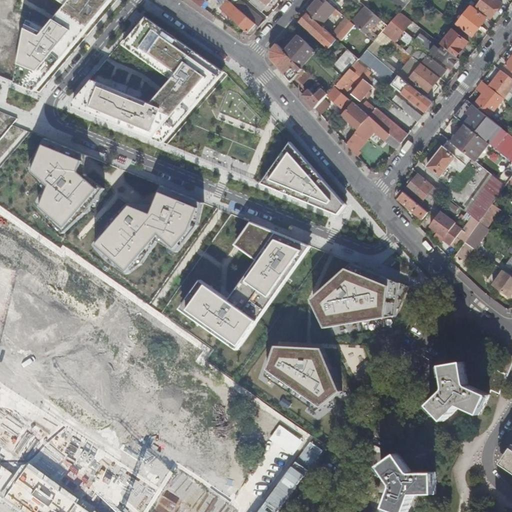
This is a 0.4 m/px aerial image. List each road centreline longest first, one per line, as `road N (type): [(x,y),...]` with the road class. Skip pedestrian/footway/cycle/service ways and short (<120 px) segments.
road 1 (residential): [(132,0),(50,101),(57,121),(353,246),(403,234)]
road 2 (residential): [(369,197),(511,24)]
road 3 (residential): [(244,63),(369,197)]
road 4 (residential): [(403,234),(435,278),(508,337)]
